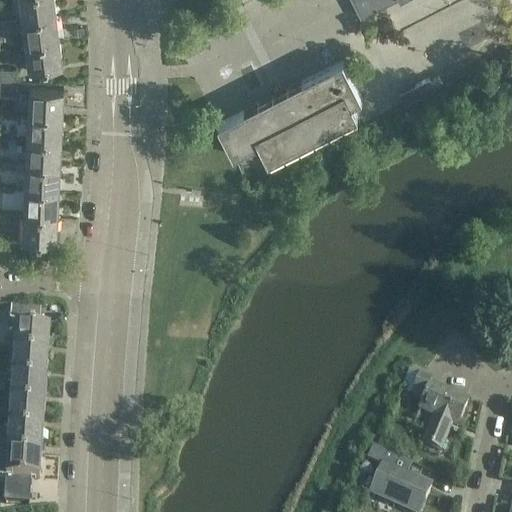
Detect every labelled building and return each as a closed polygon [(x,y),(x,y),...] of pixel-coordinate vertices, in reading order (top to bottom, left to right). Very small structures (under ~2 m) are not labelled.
[(18,0),(21,18),(55,14),(53,0),(18,0)] [(350,0),(358,17),(391,0),(350,0)] [(24,44),(58,39),(55,14),(21,18),(24,44)] [(58,39),(24,44),(28,69),(61,65),(58,39)] [(361,97),(341,60),(283,89),(281,84),(272,88),(275,94),(217,123),(232,154),(258,141),(267,160),(357,114),(350,102),(361,97)] [(0,80),(14,81),(15,69),(0,68),(0,80)] [(417,97),(433,89),(427,77),(411,85),(417,97)] [(0,93),(13,94),(14,81),(0,80),(0,93)] [(27,113),(61,114),(62,88),(28,86),(27,113)] [(59,140),(61,114),(27,113),(26,138),(59,140)] [(58,164),(59,140),(26,138),(24,163),(58,164)] [(57,190),(58,164),(24,163),(23,189),(57,190)] [(55,215),(57,190),(23,189),(22,213),(55,215)] [(54,241),(55,215),(22,213),(20,239),(54,241)] [(13,351),(46,354),(48,328),(38,328),(39,313),(9,311),(8,326),(14,326),(13,351)] [(45,379),(46,354),(13,351),(11,377),(45,379)] [(456,428),(467,404),(430,386),(432,381),(420,375),(411,395),(423,401),(419,409),(430,415),(435,416),(431,423),(421,444),(438,452),(451,426),(456,428)] [(43,403),(45,379),(11,377),(10,401),(43,403)] [(42,429),(43,403),(10,401),(8,427),(42,429)] [(40,454),(42,429),(8,427),(6,452),(40,454)] [(372,449),(366,463),(380,469),(369,495),(408,511),(418,511),(430,487),(407,478),(411,466),(391,458),(372,449)] [(0,451),(0,477),(5,478),(39,480),(40,454),(6,452),(0,451)]
